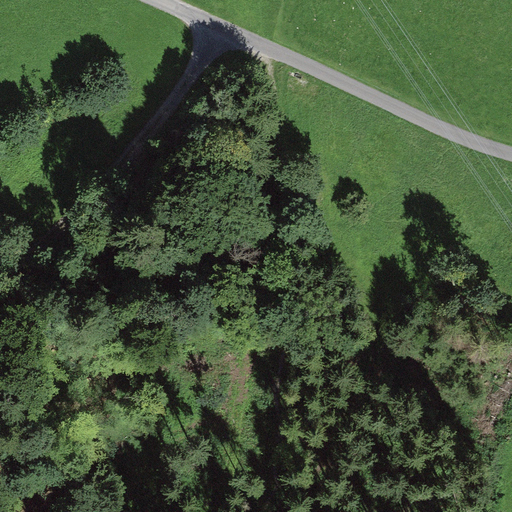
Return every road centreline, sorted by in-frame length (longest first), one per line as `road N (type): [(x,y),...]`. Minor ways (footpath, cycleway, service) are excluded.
road 1 (track): [(0,459),(123,173),(218,24)]
road 2 (unclassified): [(157,0),(511,153)]
road 3 (track): [(0,283),(123,173)]
